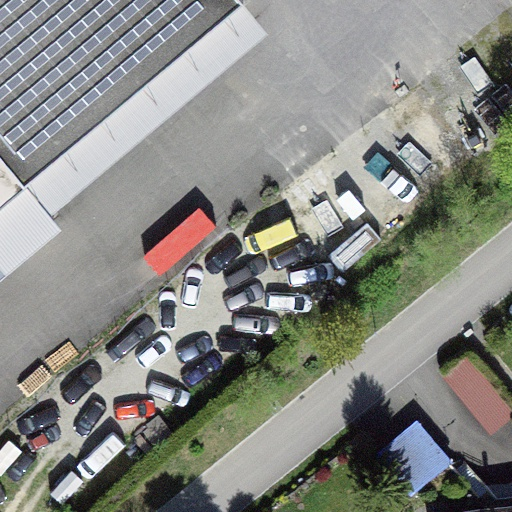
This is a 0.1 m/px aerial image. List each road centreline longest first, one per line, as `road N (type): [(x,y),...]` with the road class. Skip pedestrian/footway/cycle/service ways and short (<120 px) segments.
road 1 (unknown): [(0,332),(354,4)]
road 2 (residential): [(511,241),(185,511)]
